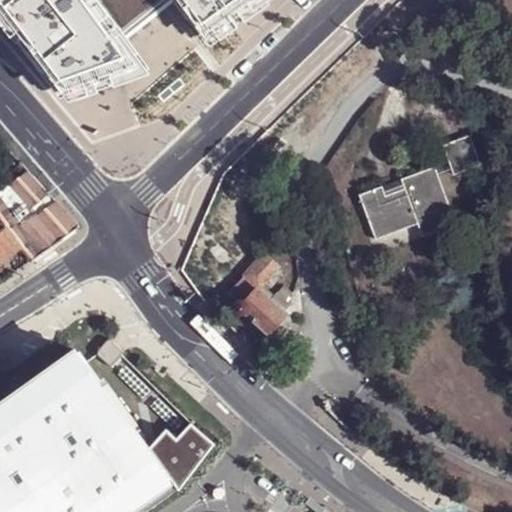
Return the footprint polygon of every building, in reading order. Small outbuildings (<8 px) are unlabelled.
[(0,0),(0,6),(44,68),(73,106),(129,83),(151,75),(128,39),(174,0),(178,0),(207,43),(266,0),(0,0)] [(478,164),(467,135),(442,144),(452,174),(478,164)] [(437,164),(404,177),(406,183),(386,190),(385,183),(360,193),(365,205),(377,238),(420,223),(424,235),(458,222),(437,164)] [(78,227),(55,202),(36,215),(35,214),(19,225),(2,202),(16,192),(30,208),(48,195),(28,172),(0,191),(0,228),(3,226),(20,248),(31,262),(58,242),(78,227)] [(0,262),(20,248),(3,226),(0,228),(0,262)] [(259,288),(280,267),(265,254),(246,275),(259,288)] [(240,306),(259,288),(246,275),(227,293),(240,306)] [(267,332),(285,312),(283,311),(276,304),(259,288),(240,306),(267,332)] [(276,304),(283,311),(289,303),(281,298),(276,304)] [(278,341),(296,323),(285,312),(267,332),(278,341)] [(0,407),(0,511),(114,511),(169,473),(179,487),(213,440),(190,420),(176,436),(166,427),(148,446),(78,351),(0,407)] [(213,496),(214,499),(216,500),(219,501),(222,500),(224,499),(226,497),(227,494),(227,492),(226,489),(225,487),(221,485),(218,485),(216,486),(214,488),(212,491),(212,494),(213,496)]
